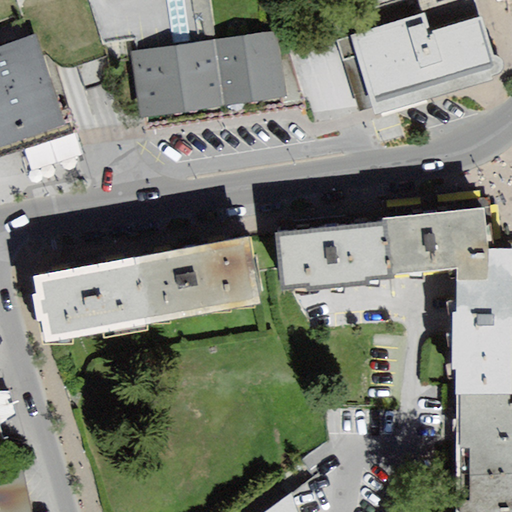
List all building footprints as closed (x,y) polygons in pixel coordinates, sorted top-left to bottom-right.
[(371,0),(374,9),(401,0),(371,0)] [(473,0),(467,0),(466,1),(465,0),(417,0),(421,12),(429,10),(435,32),(479,19),(473,0)] [(421,12),(350,32),(373,113),(452,91),(435,32),(429,10),(421,12)] [(479,19),(435,32),(452,91),(494,80),(492,75),(500,73),(506,63),(502,55),(489,51),(479,19)] [(137,131),(304,102),(290,24),(123,53),(137,131)] [(0,145),(57,128),(29,40),(0,49),(0,145)] [(450,252),(479,253),(478,209),(374,222),(379,275),(449,269),(450,252)] [(377,278),(373,225),(266,236),(270,291),(377,278)] [(237,240),(127,259),(141,325),(247,307),(237,240)] [(505,396),(508,254),(479,253),(450,252),(449,269),(444,396),(454,396),(505,396)] [(127,259),(20,277),(34,344),(141,325),(127,259)] [(463,478),(511,474),(511,397),(505,396),(454,396),(453,448),(463,448),(463,478)] [(0,511),(30,511),(22,470),(0,474),(0,511)] [(511,511),(511,474),(463,478),(463,511),(511,511)] [(295,511),(290,495),(266,511),(295,511)]
